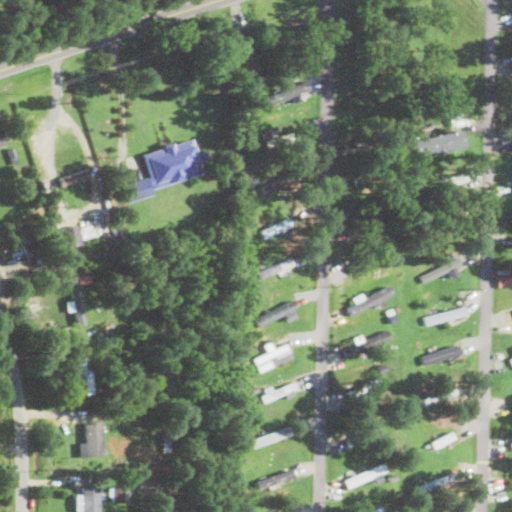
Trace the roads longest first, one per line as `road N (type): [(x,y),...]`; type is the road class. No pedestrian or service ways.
road 1 (residential): [(317,511),(484,347),(504,0)]
road 2 (residential): [(0,69),(215,0)]
road 3 (residential): [(22,511),(20,390),(0,310)]
